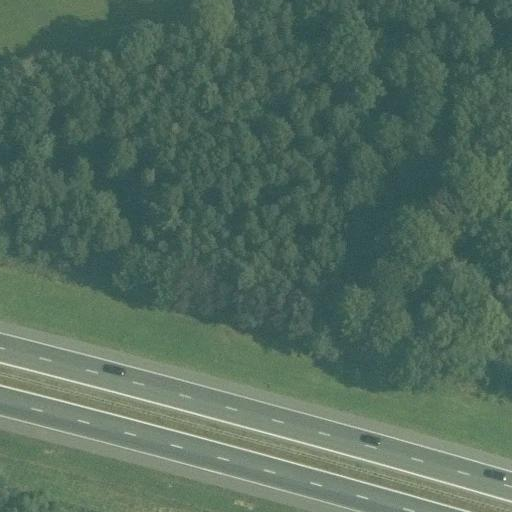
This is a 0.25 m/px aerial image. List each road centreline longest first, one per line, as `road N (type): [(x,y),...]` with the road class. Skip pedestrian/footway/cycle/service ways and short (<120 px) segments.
road 1 (motorway): [(511,487),(0,351)]
road 2 (motorway): [(0,405),(399,511)]
road 3 (track): [(390,308),(511,188)]
